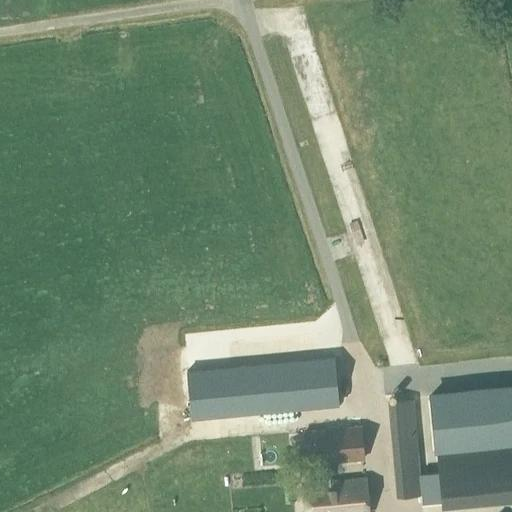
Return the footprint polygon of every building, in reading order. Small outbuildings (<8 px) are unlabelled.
[(192,419),(340,405),(335,356),(187,370),(192,419)] [(435,452),(511,444),(511,383),(429,392),(435,452)] [(421,495),(423,495),(421,474),(414,398),(389,401),(398,497),(421,495)] [(329,463),(365,459),(362,426),(305,431),(307,463),(308,462),(310,484),(305,484),(306,511),(369,511),(366,478),(331,482),(329,463)] [(439,473),(421,474),(423,495),(421,495),(422,504),(442,502),(511,496),(511,448),(438,455),(439,473)] [(228,503),(228,511),(254,511),(255,502),(228,503)]
